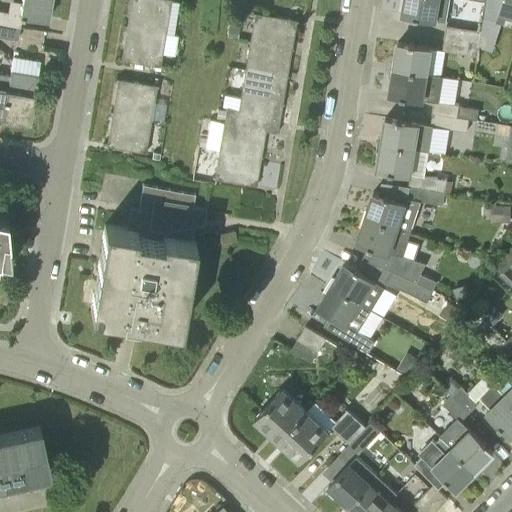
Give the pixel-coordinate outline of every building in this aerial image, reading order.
[(21,0),(19,14),(21,14),(21,15),(47,20),(50,0),(21,0)] [(131,0),(127,26),(165,32),(170,0),(131,0)] [(447,0),(404,0),(402,13),(444,20),(447,0)] [(511,15),(511,0),(502,0),(499,11),(511,15)] [(0,24),(19,28),(21,15),(21,14),(19,14),(7,12),(0,10),(0,24)] [(248,42),(289,48),(293,20),(253,13),(248,42)] [(239,25),(229,23),(227,36),(237,38),(239,25)] [(0,36),(17,40),(19,28),(0,24),(0,36)] [(478,42),(480,30),(471,28),(446,25),(445,37),(470,41),(478,42)] [(159,66),(165,32),(127,26),(121,59),(159,66)] [(468,53),(470,41),(445,37),(443,50),(468,53)] [(393,68),(443,76),(443,75),(429,73),(433,47),(398,41),(393,68)] [(284,76),(289,48),(248,42),(244,69),(284,76)] [(439,101),(443,76),(393,68),(389,93),(424,98),(434,100),(432,112),(466,117),(469,117),(477,118),(478,112),(479,108),(459,105),(459,104),(439,101)] [(280,103),(284,76),(244,69),(239,96),(280,103)] [(0,117),(2,117),(9,73),(9,72),(6,88),(3,88),(4,86),(0,85),(0,117)] [(9,73),(2,117),(5,118),(16,119),(16,120),(29,122),(34,93),(37,77),(9,73)] [(113,112),(150,119),(156,85),(118,79),(113,112)] [(275,130),(280,103),(239,96),(223,93),(220,106),(225,106),(225,109),(223,120),(223,122),(275,130)] [(167,118),(170,101),(160,99),(156,116),(167,118)] [(223,120),(225,109),(218,108),(216,118),(223,120)] [(145,152),(150,119),(113,112),(107,146),(145,152)] [(467,130),(469,117),(466,117),(432,112),(430,124),(385,117),(381,143),(416,148),(428,150),(428,148),(443,150),(446,127),(467,130)] [(275,131),(275,130),(223,122),(218,149),(259,156),(263,129),(275,131)] [(425,175),(428,150),(416,148),(381,143),(377,168),(410,173),(408,186),(411,186),(445,190),(447,180),(447,178),(425,175)] [(254,184),(259,156),(218,149),(213,178),(254,184)] [(153,151),(151,157),(158,159),(160,153),(153,151)] [(205,177),(206,165),(195,163),(193,175),(205,177)] [(89,311),(121,316),(119,330),(121,332),(124,334),(126,336),(129,337),(132,337),(135,338),(138,338),(141,337),(143,336),(146,334),(148,325),(147,324),(148,320),(180,325),(194,238),(186,237),(186,235),(184,224),(202,221),(204,206),(191,204),(193,192),(141,183),(137,208),(129,207),(126,227),(103,223),(89,311)] [(443,204),(445,190),(411,186),(408,186),(406,198),(405,202),(373,191),(365,216),(410,231),(414,217),(418,206),(420,200),(443,204)] [(510,204),(492,204),(492,221),(510,221),(510,204)] [(0,256),(9,258),(5,213),(0,212),(0,256)] [(402,254),(410,231),(365,216),(357,241),(366,244),(360,256),(393,270),(416,281),(433,289),(437,280),(420,272),(421,270),(425,261),(402,254)] [(224,252),(227,233),(211,230),(208,250),(224,252)] [(371,309),(385,287),(367,276),(344,262),(331,284),(371,309)] [(410,293),(416,281),(393,270),(387,282),(398,288),(410,293)] [(427,301),(429,296),(433,289),(416,281),(410,293),(427,301)] [(465,283),(451,287),(455,300),(469,296),(465,283)] [(358,330),(371,309),(331,284),(317,306),(330,313),(324,324),(350,340),(368,351),(374,340),(358,330)] [(459,306),(447,300),(440,312),(452,318),(459,306)] [(490,307),(483,314),(493,325),(500,318),(490,307)] [(318,350),(326,337),(306,324),(297,338),(318,350)] [(418,358),(408,351),(397,366),(408,374),(418,358)] [(511,363),(494,381),(511,399),(511,363)] [(454,391),(461,384),(451,374),(444,382),(454,391)] [(511,431),(511,399),(494,381),(493,382),(493,381),(479,394),(480,395),(479,396),(488,406),(485,409),(510,434),(511,431)] [(452,393),(469,411),(479,402),(461,384),(454,391),(452,393)] [(443,402),(451,395),(441,385),(438,388),(433,393),(443,402)] [(280,438),(306,410),(282,387),(255,415),(280,438)] [(469,411),(452,393),(451,395),(443,402),(461,420),(469,411)] [(349,443),(366,425),(355,414),(347,407),(330,425),(349,443)] [(360,409),(355,414),(366,425),(371,420),(360,409)] [(306,410),(280,438),(302,459),(328,430),(306,410)] [(349,504),(377,474),(357,455),(381,429),(371,420),(366,425),(349,443),(337,455),(347,464),(328,485),(349,504)] [(40,425),(0,433),(0,483),(50,473),(40,425)] [(440,437),(474,470),(493,451),(468,426),(450,445),(441,436),(440,437)] [(439,487),(447,479),(457,488),(474,470),(440,437),(435,442),(431,438),(419,450),(423,455),(415,463),(439,487)] [(357,511),(378,511),(391,499),(390,499),(397,492),(377,474),(349,504),(357,511)] [(424,493),(438,507),(448,497),(433,483),(424,493)] [(425,511),(432,511),(438,507),(424,493),(415,502),(425,511)] [(404,511),(391,499),(378,511),(404,511)]
